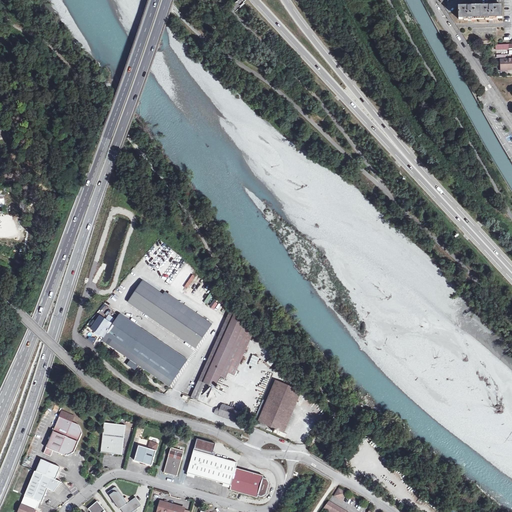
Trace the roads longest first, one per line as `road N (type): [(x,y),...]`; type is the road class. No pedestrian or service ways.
road 1 (track): [(294,451),(309,448),(333,418),(319,384),(236,292),(153,163),(51,48),(17,27),(1,0)]
road 2 (motorway): [(0,485),(167,0)]
road 3 (motorway): [(156,0),(7,399)]
road 4 (unclassified): [(0,293),(103,389),(253,451)]
road 5 (trunk): [(256,0),(436,191)]
road 6 (trunk): [(436,191),(285,0)]
road 7 (track): [(391,0),(511,211)]
road 8 (residential): [(63,511),(114,473),(258,511),(279,495)]
road 9 (track): [(264,435),(154,396),(80,341)]
road 10 (unclassified): [(511,124),(430,0)]
